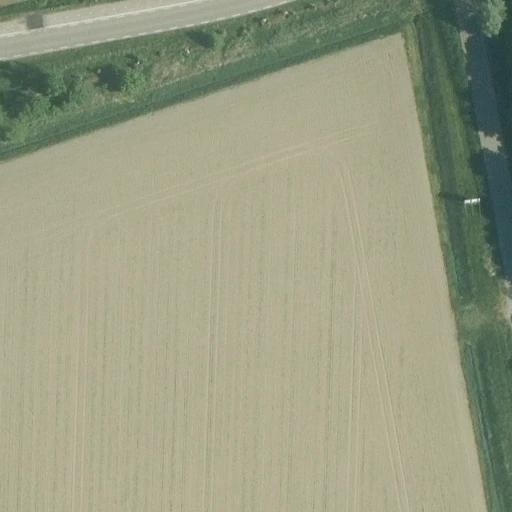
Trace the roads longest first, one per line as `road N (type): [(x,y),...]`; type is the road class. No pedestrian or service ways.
road 1 (tertiary): [(0,49),(254,0)]
road 2 (residential): [(463,0),(511,241)]
